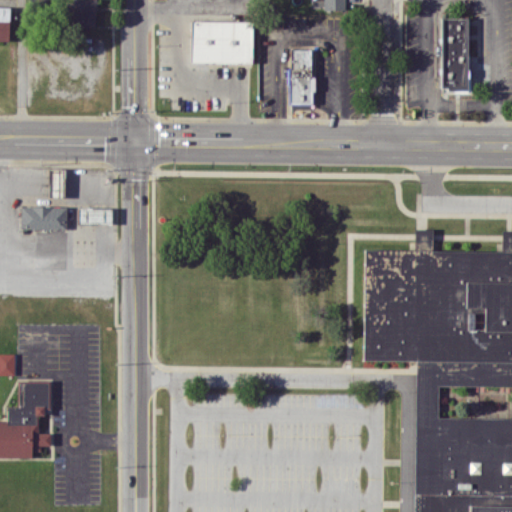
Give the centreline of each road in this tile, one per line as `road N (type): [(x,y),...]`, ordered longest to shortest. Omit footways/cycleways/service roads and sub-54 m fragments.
road 1 (tertiary): [(0,138),(511,143)]
road 2 (tertiary): [(134,0),(136,511)]
road 3 (residential): [(381,0),(381,141)]
